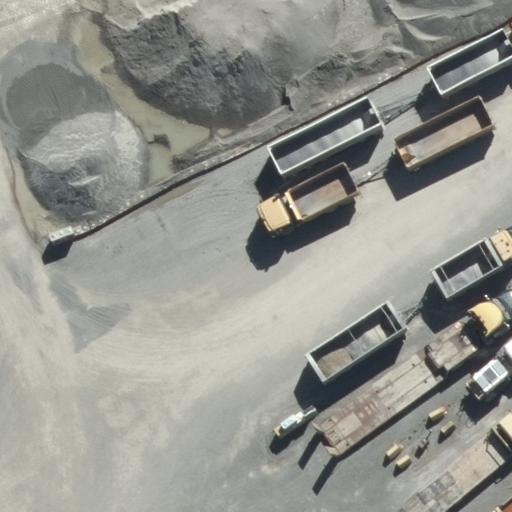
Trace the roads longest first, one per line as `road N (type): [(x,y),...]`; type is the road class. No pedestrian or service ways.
road 1 (unknown): [(511,138),(366,266),(190,448),(141,511)]
road 2 (unknown): [(90,511),(0,308)]
